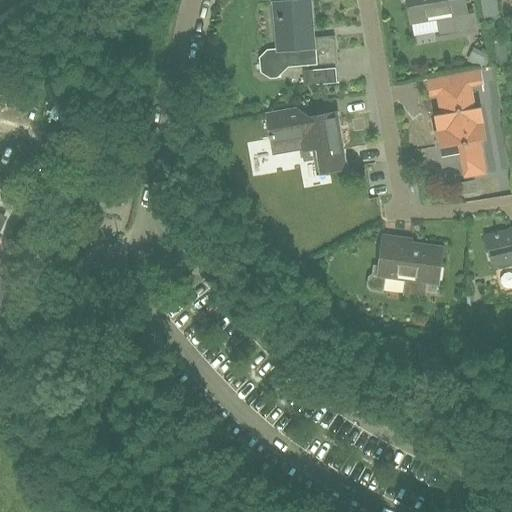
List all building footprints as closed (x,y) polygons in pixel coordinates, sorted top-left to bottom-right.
[(299,0),(271,2),(275,53),(267,54),(261,60),(262,71),(269,75),(274,75),(280,68),(337,64),(334,37),(314,38),(311,0),(299,0)] [(472,9),(466,10),(463,0),(405,0),(410,23),(435,19),(438,34),(476,28),(472,9)] [(436,97),(439,114),(435,115),(440,146),(459,143),(465,176),(486,172),(480,140),(485,139),(480,108),(475,108),(471,87),(482,85),(480,69),(445,76),(447,85),(449,94),(436,97)] [(313,85),(312,71),(302,71),(303,86),(313,85)] [(303,153),(316,151),(320,174),(346,169),(336,111),(308,116),(302,112),(296,108),(265,113),(266,124),(269,124),(270,134),(268,134),(269,140),(272,139),(273,145),(301,140),(303,153)] [(0,179),(0,189),(4,192),(2,197),(0,201),(19,209),(26,212),(34,195),(8,184),(0,179)] [(511,235),(486,240),(487,241),(484,242),(483,244),(485,254),(487,255),(489,255),(491,265),(511,260),(511,235)] [(378,275),(385,276),(405,279),(404,294),(424,297),(425,291),(435,292),(437,283),(442,248),(410,244),(411,240),(397,239),(383,237),(379,267),(378,275)] [(0,304),(18,267),(0,259),(0,304)]
